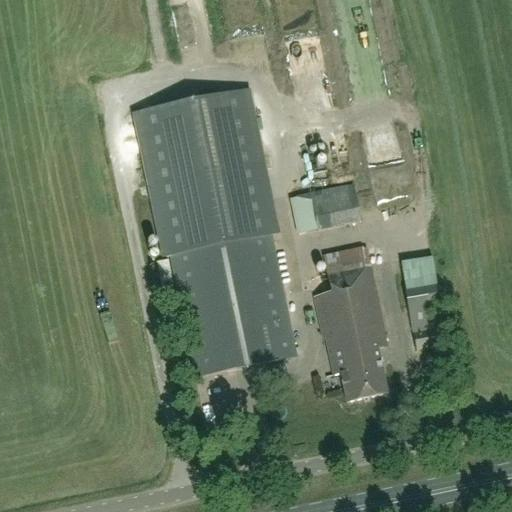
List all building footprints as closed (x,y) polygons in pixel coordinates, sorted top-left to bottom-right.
[(198,14),(182,18),(190,48),(206,44),(198,14)] [(113,52),(114,64),(125,63),(126,74),(155,71),(152,48),(113,52)] [(195,379),(296,358),(272,237),(277,236),(248,92),(137,114),(166,258),(171,257),(195,379)] [(297,235),(361,222),(354,187),(291,200),(297,235)] [(346,404),(373,398),(399,393),(396,377),(389,379),(388,372),(382,373),(377,350),(387,348),(367,249),(323,258),(330,294),(314,297),(323,339),(325,339),(333,377),(340,375),(346,404)] [(433,263),(413,267),(400,270),(416,352),(445,347),(441,329),(446,328),(433,263)]
